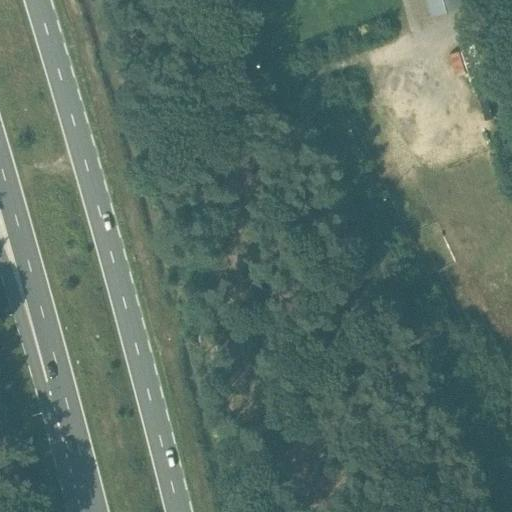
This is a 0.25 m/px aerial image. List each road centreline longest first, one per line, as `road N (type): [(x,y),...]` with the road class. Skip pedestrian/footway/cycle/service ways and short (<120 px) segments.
road 1 (primary): [(174,511),(86,159),(37,0)]
road 2 (unknown): [(511,0),(220,90)]
road 3 (primary): [(0,165),(61,379)]
road 4 (primary): [(0,247),(61,379)]
road 5 (primary): [(61,379),(93,511)]
